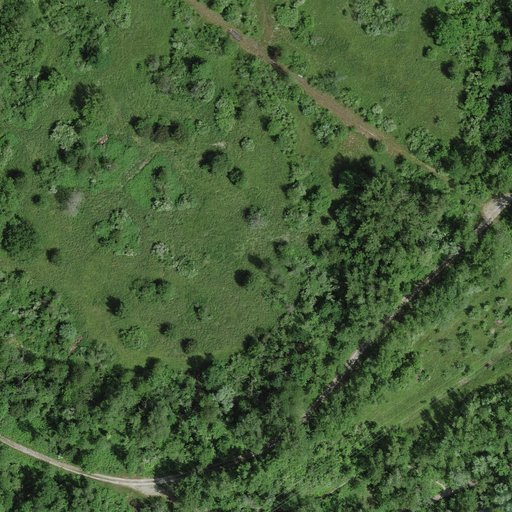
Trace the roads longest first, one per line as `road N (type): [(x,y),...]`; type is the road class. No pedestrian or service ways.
road 1 (track): [(511,194),(281,437),(244,456),(154,478)]
road 2 (track): [(499,208),(335,108),(191,0)]
road 3 (track): [(154,478),(97,476),(0,438)]
